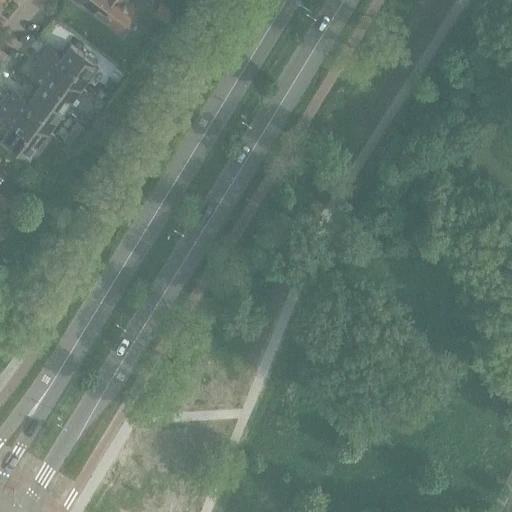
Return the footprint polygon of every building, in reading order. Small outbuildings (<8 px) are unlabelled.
[(82,0),(120,28),(136,8),(126,0),(82,0)] [(172,12),(160,3),(157,8),(169,16),(172,12)] [(164,22),(169,16),(157,8),(153,13),(164,22)] [(48,45),(40,56),(80,85),(98,62),(71,42),(61,55),(48,45)] [(46,76),(37,88),(63,108),(80,85),(40,56),(32,66),(46,76)] [(15,90),(7,101),(47,130),(63,108),(37,88),(29,100),(15,90)] [(30,154),(47,130),(7,101),(0,109),(0,110),(13,121),(3,134),(4,135),(17,144),(30,154)] [(77,122),(63,141),(72,147),(85,128),(77,122)] [(4,135),(0,140),(0,143),(11,152),(17,144),(4,135)] [(0,194),(0,202),(6,208),(10,202),(0,194)] [(0,223),(0,240),(8,230),(0,223)]
